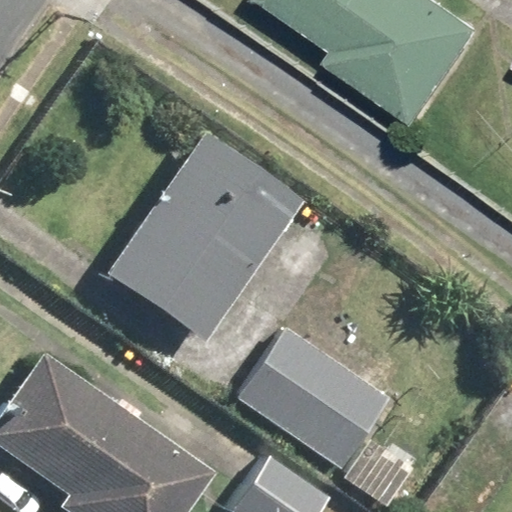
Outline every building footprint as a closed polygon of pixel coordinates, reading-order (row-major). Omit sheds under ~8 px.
[(492,30),(449,0),(252,0),(251,2),(426,124),(492,30)] [(104,275),(197,340),(298,196),(206,131),(104,275)] [(382,398),(280,329),(233,397),(336,466),(382,398)] [(174,511),(204,470),(39,356),(0,411),(0,463),(70,511),(174,511)] [(411,461),(371,433),(342,476),(381,503),(411,461)] [(261,463),(228,511),(303,511),(313,498),(261,463)]
